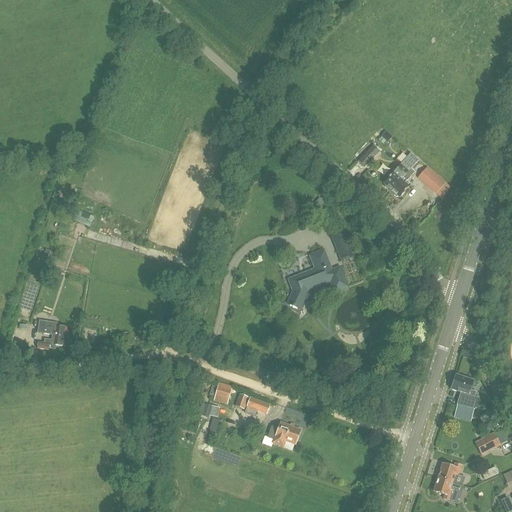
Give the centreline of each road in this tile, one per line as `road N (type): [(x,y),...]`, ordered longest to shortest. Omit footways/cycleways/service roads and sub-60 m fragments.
road 1 (unclassified): [(455,309),(408,240),(148,0)]
road 2 (track): [(0,374),(169,356),(404,436)]
road 3 (track): [(258,99),(169,356)]
road 4 (tertiary): [(390,511),(455,309)]
road 5 (tertiary): [(455,309),(511,134)]
road 6 (unclassified): [(511,424),(455,309)]
